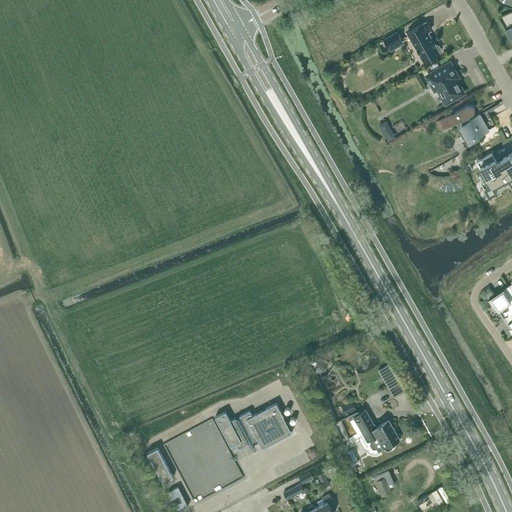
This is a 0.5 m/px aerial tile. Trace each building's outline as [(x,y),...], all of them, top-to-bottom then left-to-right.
[(431,30),(427,22),(423,24),(423,23),(407,32),(423,62),(439,53),(438,52),(440,51),(441,49),(439,45),(437,45),(435,46),(427,32),(431,30)] [(398,31),(384,39),(388,47),(390,51),(396,48),(393,44),(402,39),(398,31)] [(446,102),(463,93),(455,78),(458,76),(450,63),(427,76),(435,89),(438,88),(446,102)] [(470,103),(467,104),(436,122),(441,131),(460,120),(462,123),(462,124),(470,140),(496,125),(487,110),(469,119),(467,116),(472,113),(474,111),(475,108),(474,106),(472,104),(470,103)] [(391,130),(385,121),(379,124),(385,134),(391,130)] [(491,150),(476,159),(484,175),(480,177),(488,191),(507,180),(505,177),(511,172),(511,149),(496,159),(491,150)] [(469,163),(463,166),(467,172),(472,168),(469,163)] [(511,290),(508,285),(501,290),(502,291),(488,300),(496,311),(499,309),(505,318),(511,312),(511,290)] [(314,356),(310,362),(315,365),(319,359),(314,356)] [(320,358),(314,366),(323,372),(328,364),(320,358)] [(390,363),(378,370),(384,380),(395,373),(390,363)] [(400,382),(389,389),(394,397),(405,391),(400,382)] [(351,399),(340,405),(346,417),(353,414),(357,412),(351,399)] [(225,411),(215,417),(231,446),(235,444),(238,449),(257,438),(262,448),(292,432),(276,403),(252,415),(250,410),(231,421),(225,411)] [(393,446),(392,445),(391,443),(399,439),(388,420),(374,428),(372,424),(373,424),(365,410),(354,416),(353,414),(348,417),(350,420),(353,418),(367,442),(371,439),(372,440),(371,441),(370,442),(370,445),(372,448),(374,449),(375,449),(376,448),(378,451),(385,447),(386,449),(387,450),(389,450),(392,448),(393,446)] [(157,447),(147,452),(163,482),(173,477),(157,447)] [(310,470),(299,476),(302,483),(313,477),(310,470)] [(324,472),(318,476),(324,487),(331,484),(324,472)] [(374,476),(368,479),(370,483),(375,481),(382,496),(392,491),(386,476),(376,480),(374,476)] [(300,483),(283,492),(287,499),(304,490),(300,483)] [(324,502),(313,507),(315,511),(332,511),(328,501),(333,499),(330,493),(321,497),(324,502)]
